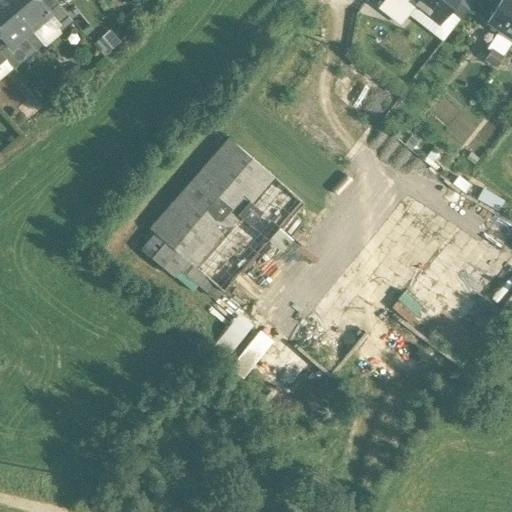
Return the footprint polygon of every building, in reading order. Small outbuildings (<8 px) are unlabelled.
[(30,31),(2,0),(0,0),(0,36),(8,46),(10,48),(30,31)] [(2,0),(30,31),(50,14),(37,0),(2,0)] [(58,7),(52,0),(37,0),(50,14),(58,7)] [(460,0),(399,0),(400,1),(398,0),(386,0),(378,10),(393,22),(409,2),(439,26),(449,14),(460,0)] [(471,0),(460,0),(449,14),(460,23),(476,3),(471,0)] [(511,1),(510,0),(503,0),(487,25),(511,40),(511,1)] [(50,14),(56,22),(52,25),(56,29),(69,19),(58,7),(50,14)] [(105,56),(121,43),(111,30),(94,43),(105,56)] [(0,53),(8,46),(0,36),(0,53)] [(493,52),(486,62),(497,69),(504,59),(493,52)] [(0,81),(13,71),(6,62),(0,66),(0,81)] [(224,137),(141,231),(221,305),(272,246),(283,255),(293,244),(282,235),(305,207),(224,137)] [(367,289),(381,269),(359,254),(345,274),(367,289)] [(208,357),(241,381),(274,342),(244,315),(208,357)] [(307,358),(344,353),(340,323),(303,328),(307,358)]
